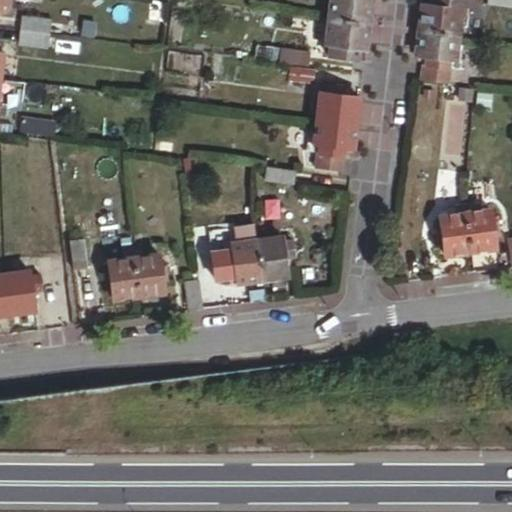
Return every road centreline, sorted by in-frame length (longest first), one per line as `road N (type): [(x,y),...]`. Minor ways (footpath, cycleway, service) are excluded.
road 1 (primary): [(511,487),(0,485)]
road 2 (tertiary): [(361,320),(0,369)]
road 3 (residential): [(398,0),(361,320)]
road 4 (tertiary): [(511,301),(361,320)]
